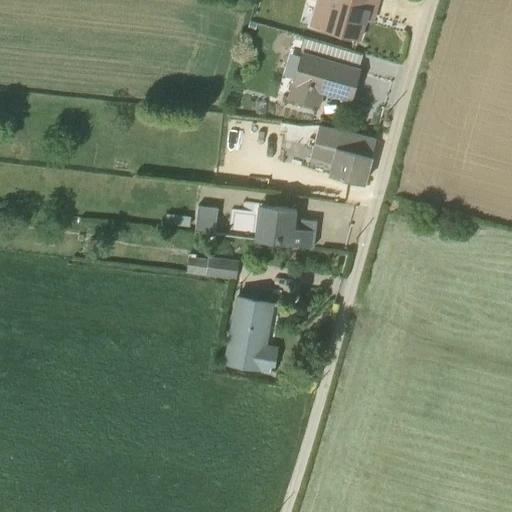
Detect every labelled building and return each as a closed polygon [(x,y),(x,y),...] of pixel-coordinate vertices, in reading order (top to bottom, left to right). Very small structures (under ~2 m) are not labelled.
[(315,0),(309,25),(357,39),(365,14),(372,16),(376,0),(315,0)] [(303,40),(286,96),(318,106),(322,91),(349,98),(358,69),(356,69),(360,57),(303,40)] [(279,120),(265,120),(265,125),(278,126),(277,133),(282,133),(281,141),(311,146),(309,156),(329,160),(326,174),(362,183),(374,138),(315,124),(299,125),(279,121),(279,120)] [(220,156),(218,176),(250,178),(251,158),(220,156)] [(295,208),(256,203),(252,239),(312,246),(315,220),(294,216),(295,208)] [(216,208),(196,205),(193,231),(213,234),(216,208)] [(187,256),(185,272),(235,278),(237,260),(207,256),(207,259),(187,256)] [(272,301),(234,294),(221,363),(271,371),(275,346),(265,345),(265,344),(272,301)]
